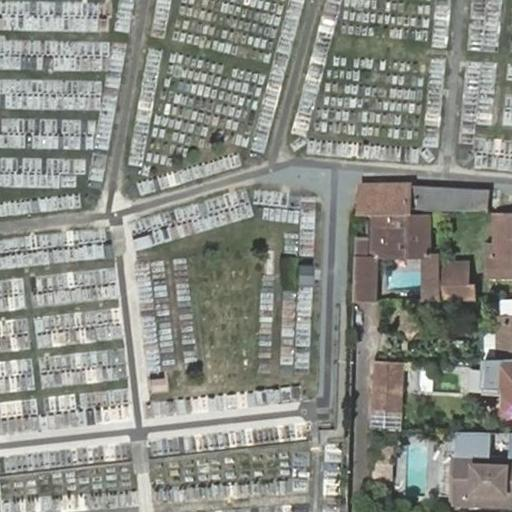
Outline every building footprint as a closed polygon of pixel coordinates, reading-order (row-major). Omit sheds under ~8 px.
[(492,215),(491,193),(417,187),(366,187),(366,216),(369,216),(376,216),(390,215),(414,215),(433,215),(442,215),(492,215)] [(511,278),(511,213),(503,214),(498,214),(499,244),(493,244),(488,244),(488,279),(511,278)] [(432,255),(433,215),(414,215),(390,215),(390,236),(376,235),(370,235),(370,257),(377,257),(425,257),(432,257),(432,255)] [(390,236),(390,215),(376,216),(376,235),(390,236)] [(376,302),(377,262),(377,257),(370,257),(370,235),(359,235),(357,302),(359,302),(376,302)] [(442,263),(442,255),(432,255),(432,257),(425,257),(425,262),(442,263)] [(316,286),(317,261),(284,261),(284,285),(316,286)] [(442,271),(442,263),(425,262),(424,302),(442,302),(442,271)] [(468,263),(442,263),(442,271),(468,271),(468,263)] [(468,286),(468,271),(442,271),(442,302),(474,302),(474,286),(468,286)] [(424,325),(406,306),(394,317),(411,337),(424,325)] [(511,324),(504,325),(501,361),(511,361),(511,324)] [(386,371),(386,361),(378,361),(378,372),(386,371)] [(403,361),(386,361),(386,371),(403,372),(403,361)] [(511,361),(501,361),(474,361),(473,393),(503,395),(501,416),(511,417),(511,361)] [(377,394),(385,394),(386,371),(378,372),(377,394)] [(386,371),(385,394),(402,394),(403,372),(386,371)] [(377,414),(384,414),(385,394),(377,394),(377,414)] [(384,414),(401,414),(402,394),(385,394),(384,414)] [(383,430),(384,430),(401,431),(401,414),(384,414),(383,430)] [(491,434),(460,433),(458,500),(511,502),(511,457),(490,457),(491,434)] [(370,461),(370,479),(391,479),(391,460),(370,461)] [(394,491),(383,490),(381,507),(393,507),(394,491)]
